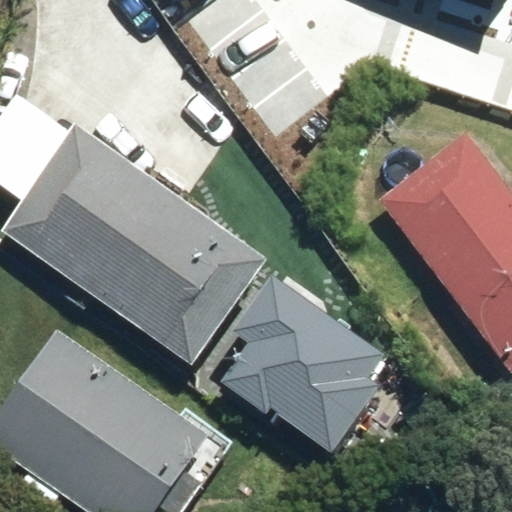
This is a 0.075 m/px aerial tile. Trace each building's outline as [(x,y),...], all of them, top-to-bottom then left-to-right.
[(274,0),(220,0),(268,68),(304,42),(274,0)] [(259,289),(88,144),(6,241),(177,386),(259,289)] [(511,379),(511,202),(468,147),(380,217),(510,380),(511,379)] [(267,306),(216,404),(341,469),(392,371),(267,306)] [(216,457),(60,343),(0,426),(0,468),(24,486),(10,505),(18,511),(199,511),(208,499),(193,489),(216,457)]
